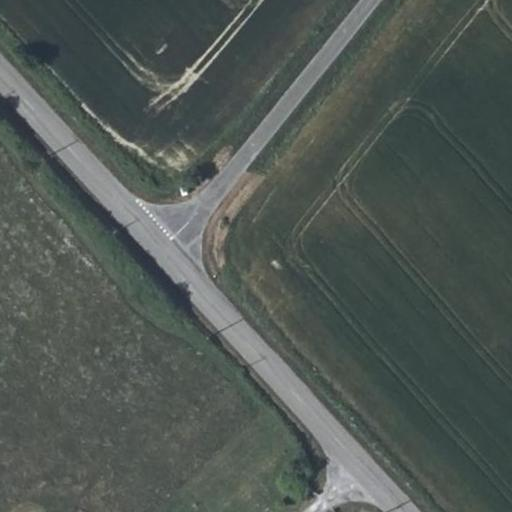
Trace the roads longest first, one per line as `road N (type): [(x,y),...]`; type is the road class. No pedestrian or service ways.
road 1 (unclassified): [(162,247),(368,0)]
road 2 (tertiary): [(365,471),(162,247)]
road 3 (tertiary): [(162,247),(0,70)]
